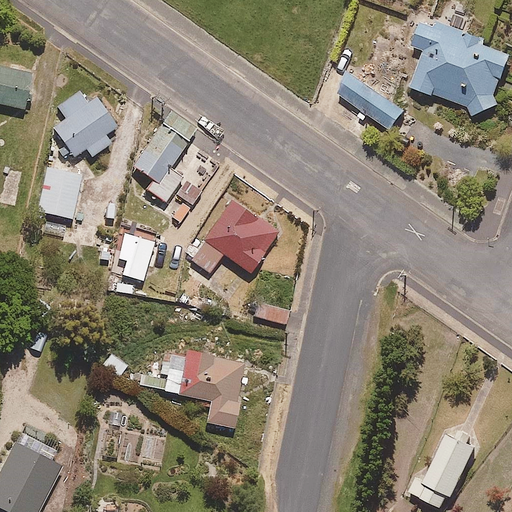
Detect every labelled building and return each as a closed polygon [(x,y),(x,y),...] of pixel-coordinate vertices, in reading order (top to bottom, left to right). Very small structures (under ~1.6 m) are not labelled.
[(487,40),(425,19),(415,46),(427,50),(414,87),(468,106),(474,117),(500,105),(499,96),(511,57),(511,55),(485,46),(487,40)] [(32,73),(0,67),(0,103),(25,109),(32,73)] [(407,110),(353,72),(338,92),(393,130),(407,110)] [(117,127),(95,95),(87,101),(80,91),(59,106),(68,119),(54,129),(74,157),(86,148),(92,157),(111,143),(105,135),(117,127)] [(197,129),(172,111),(134,166),(156,181),(149,191),(166,202),(181,180),(168,171),(197,129)] [(82,175),(48,168),(38,211),(72,219),(82,175)] [(193,206),(202,192),(190,184),(181,198),(193,206)] [(279,232),(231,199),(205,237),(202,248),(158,235),(156,240),(134,233),(123,274),(143,280),(140,291),(197,307),(206,276),(224,255),(251,273),(279,232)] [(182,225),(194,209),(181,200),(169,216),(182,225)] [(289,312),(257,305),(255,317),(286,324),(289,312)] [(213,401),(208,422),(235,428),(240,402),(237,402),(245,364),(173,349),(165,391),(213,401)] [(128,365),(111,354),(104,366),(120,376),(128,365)] [(479,445),(450,431),(426,480),(419,476),(411,492),(449,510),(479,445)] [(56,450),(20,432),(0,473),(0,511),(39,511),(62,467),(50,462),(56,450)]
